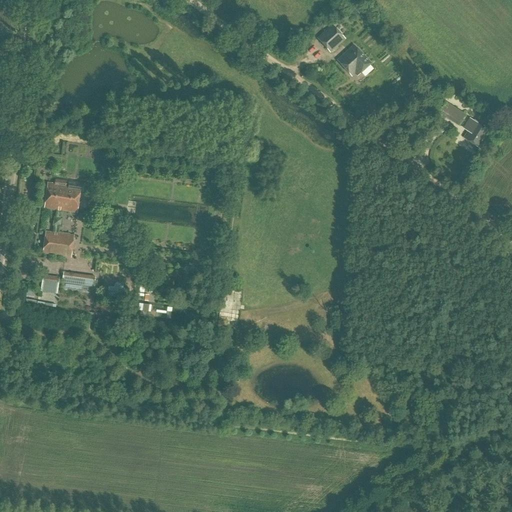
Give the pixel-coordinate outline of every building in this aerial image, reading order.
[(317,38),(330,52),(345,39),(332,25),(317,38)] [(310,51),(320,61),(329,52),(319,42),(310,51)] [(337,60),(351,76),(358,70),(360,73),(370,64),(354,45),(337,60)] [(445,117),(459,125),(465,115),(452,107),(445,117)] [(470,129),(464,138),(479,148),(491,130),(475,120),(475,121),(471,118),(465,126),(470,129)] [(80,193),(85,194),(86,184),(69,181),(68,186),(66,186),(66,181),(55,179),(54,184),(47,183),(44,208),(77,213),(80,193)] [(52,226),(60,227),(61,219),(53,218),(52,226)] [(43,253),(71,257),(74,236),(46,232),(43,253)] [(62,284),(93,287),(95,276),(63,273),(62,284)] [(59,278),(42,277),(41,293),(57,294),(59,278)] [(108,286),(107,297),(128,300),(129,289),(123,288),(123,285),(121,282),(117,282),(114,284),(114,287),(108,286)] [(139,292),(152,293),(153,287),(140,285),(139,292)] [(137,310),(148,312),(149,305),(138,303),(137,310)]
